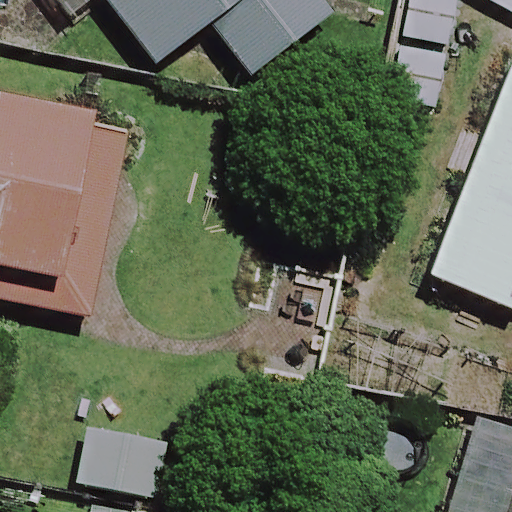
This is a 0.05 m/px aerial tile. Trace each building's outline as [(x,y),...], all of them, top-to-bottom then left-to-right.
[(321,22),(304,0),(87,0),(149,79),(201,38),(239,86),(321,22)] [(511,0),(460,0),(511,29),(511,0)] [(511,55),(509,54),(416,296),(511,332),(511,55)] [(0,96),(0,291),(87,309),(124,121),(0,96)] [(511,511),(511,481),(441,462),(427,511),(511,511)]
